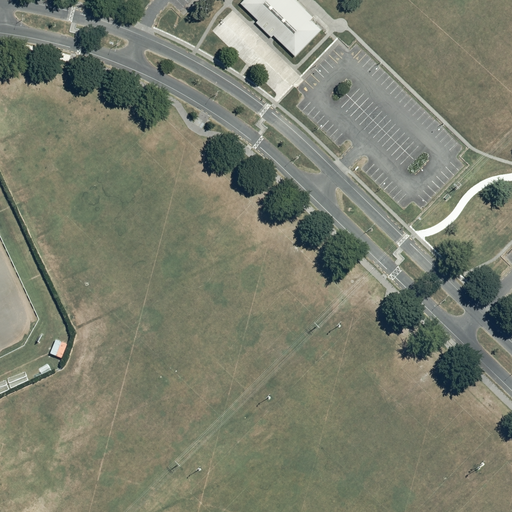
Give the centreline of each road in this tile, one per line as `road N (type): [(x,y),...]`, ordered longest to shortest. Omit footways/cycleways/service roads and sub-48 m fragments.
road 1 (tertiary): [(139,40),(268,113),(330,175)]
road 2 (tertiary): [(314,193),(214,108),(129,63)]
road 3 (tertiary): [(330,175),(477,315)]
road 4 (tertiary): [(459,332),(314,193)]
road 5 (tertiary): [(5,3),(139,40)]
road 6 (tertiary): [(129,63),(1,28)]
